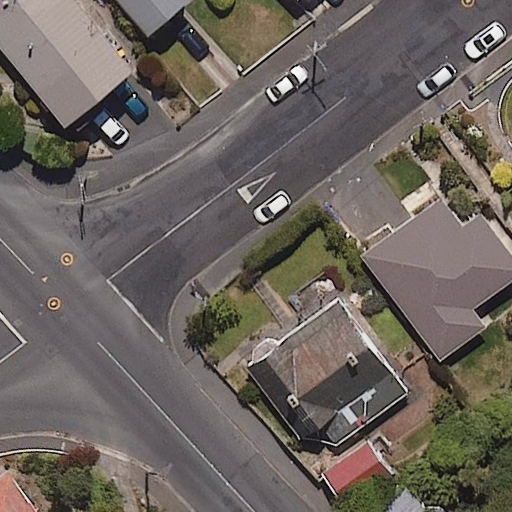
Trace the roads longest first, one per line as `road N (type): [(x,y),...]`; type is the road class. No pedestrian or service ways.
road 1 (residential): [(470,0),(68,307)]
road 2 (tertiary): [(258,511),(68,307)]
